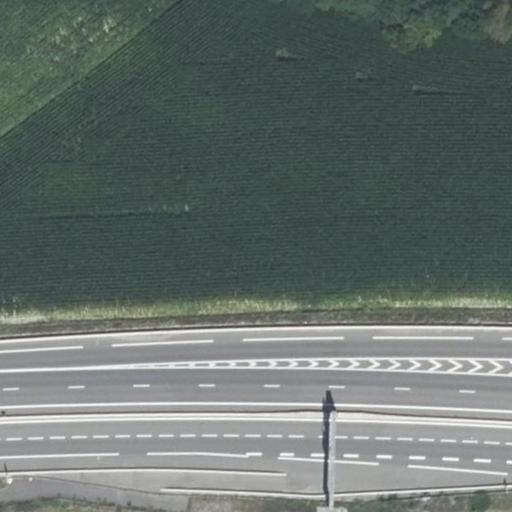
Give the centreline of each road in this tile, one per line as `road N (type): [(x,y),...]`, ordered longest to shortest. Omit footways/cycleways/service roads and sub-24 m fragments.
road 1 (trunk): [(511,394),(140,385),(0,390)]
road 2 (trunk): [(511,349),(0,362)]
road 3 (trunk): [(0,440),(327,437)]
road 4 (trunk): [(327,437),(511,461)]
road 5 (trunk): [(327,437),(511,444)]
